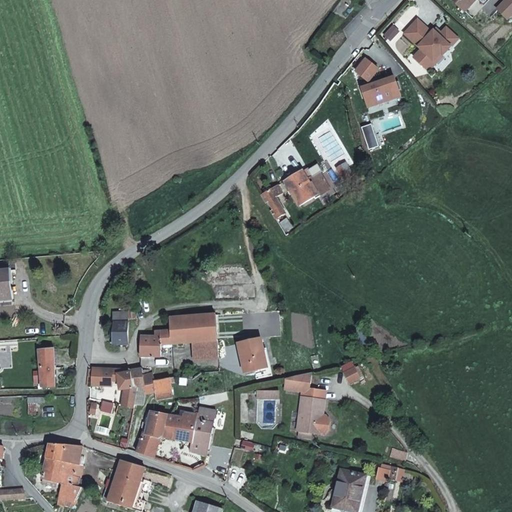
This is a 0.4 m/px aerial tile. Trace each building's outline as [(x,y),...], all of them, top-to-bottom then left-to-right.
[(476,0),(453,0),(466,12),(476,0)] [(432,33),(418,19),(405,34),(422,49),(414,58),(424,67),(432,59),(434,61),(441,53),(443,55),(451,46),(449,45),(456,37),(447,28),(440,36),(434,31),(432,33)] [(432,59),(424,67),(428,71),(443,55),(441,53),(434,61),(432,59)] [(366,59),(356,72),(368,81),(378,69),(366,59)] [(395,77),(362,88),(364,94),(366,93),(371,106),(395,98),(393,92),(402,89),(399,81),(397,82),(395,77)] [(370,124),(360,128),(368,150),(378,147),(370,124)] [(347,165),(338,170),(344,181),(353,175),(347,165)] [(285,182),(299,206),(316,197),(318,196),(319,198),(331,190),(321,173),(309,180),(303,172),(285,182)] [(279,186),(262,196),(276,219),(286,214),(277,197),(283,194),(279,186)] [(287,220),(280,224),(286,232),(293,228),(287,220)] [(11,282),(10,272),(0,272),(0,300),(10,300),(10,282),(11,282)] [(128,312),(114,313),(115,344),(128,344),(129,324),(128,312)] [(171,329),(173,344),(193,343),(219,341),(282,336),(280,312),(217,315),(217,314),(171,317),(171,329)] [(142,337),(141,359),(151,359),(151,357),(161,357),(161,348),(173,347),(173,344),(171,329),(155,330),(155,336),(142,337)] [(246,372),(268,367),(261,339),(240,344),(246,372)] [(219,341),(193,343),(194,360),(220,359),(219,341)] [(54,350),(40,351),(43,389),(55,388),(54,350)] [(314,370),(321,369),(318,355),(311,357),(314,370)] [(126,370),(103,369),(94,368),(94,370),(90,369),(89,377),(93,377),(93,385),(113,387),(113,380),(119,381),(120,390),(126,390),(127,394),(125,395),(122,406),(135,409),(139,388),(134,388),(132,373),(126,373),(126,370)] [(155,383),(155,380),(153,375),(144,376),(143,369),(140,369),(131,371),(132,373),(134,388),(139,388),(155,383)] [(346,374),(350,384),(361,379),(355,370),(346,374)] [(303,392),(297,431),(300,432),(311,434),(313,434),(324,436),(328,432),(330,421),(327,417),(323,416),(326,392),(310,389),(313,373),(286,379),(285,389),(303,392)] [(174,398),(172,383),(176,383),(176,377),(155,380),(155,383),(156,391),(157,401),(174,398)] [(205,411),(201,410),(200,413),(199,420),(215,423),(217,411),(206,408),(205,411)] [(162,438),(193,443),(198,420),(199,420),(200,413),(185,410),(183,418),(171,416),(167,415),(162,438)] [(152,412),(147,433),(146,434),(160,438),(162,438),(167,415),(152,412)] [(207,456),(215,423),(199,420),(198,420),(193,443),(192,450),(207,456)] [(153,458),(160,438),(146,434),(147,433),(144,432),(137,453),(153,458)] [(57,482),(56,486),(61,488),(62,483),(65,483),(63,492),(55,492),(54,498),(59,499),(58,504),(66,505),(68,501),(70,501),(70,505),(74,505),(84,488),(78,486),(80,478),(74,476),(76,465),(64,462),(67,445),(52,443),(45,479),(57,482)] [(80,478),(84,467),(80,466),(82,457),(84,446),(67,445),(64,462),(76,465),(74,476),(80,478)] [(142,479),(146,467),(122,460),(118,471),(114,469),(110,480),(115,482),(112,488),(108,487),(103,500),(141,511),(150,511),(153,504),(136,498),(139,491),(154,495),(157,484),(142,479)] [(393,467),(390,479),(397,481),(397,480),(400,468),(393,467)] [(403,482),(406,470),(400,468),(397,480),(403,482)] [(358,511),(367,476),(342,470),(333,507),(350,511),(358,511)] [(27,499),(24,488),(0,489),(0,495),(2,500),(27,499)] [(194,511),(222,511),(224,510),(198,502),(194,511)]
